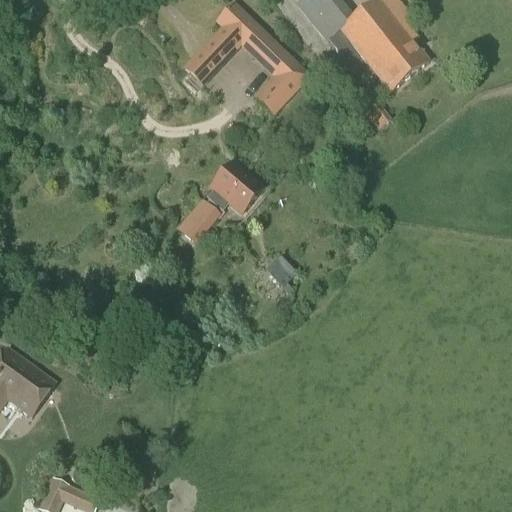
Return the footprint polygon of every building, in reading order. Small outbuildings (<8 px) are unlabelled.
[(356,20),(340,0),(289,0),(326,45),(328,43),(344,63),(362,87),(375,77),(390,96),(429,66),(414,46),(417,44),(407,33),(417,24),(398,0),(381,0),(379,2),(356,20)] [(235,54),(240,48),(243,51),(260,33),(234,8),(217,26),(223,31),(217,37),(193,63),(210,80),(235,54)] [(272,118),(287,103),(309,80),(289,61),(272,78),(275,81),(269,87),(255,101),(254,102),(255,103),(263,110),(264,111),(271,118),(272,119),(272,118)] [(184,72),(202,89),(210,80),(193,63),(184,72)] [(214,194),(207,202),(222,214),(228,206),(241,218),(262,193),(231,167),(211,192),(214,194)] [(0,362),(0,412),(6,404),(31,422),(56,386),(8,351),(0,362)] [(53,481),(42,505),(56,511),(60,511),(67,497),(96,511),(100,503),(71,489),(53,481)]
